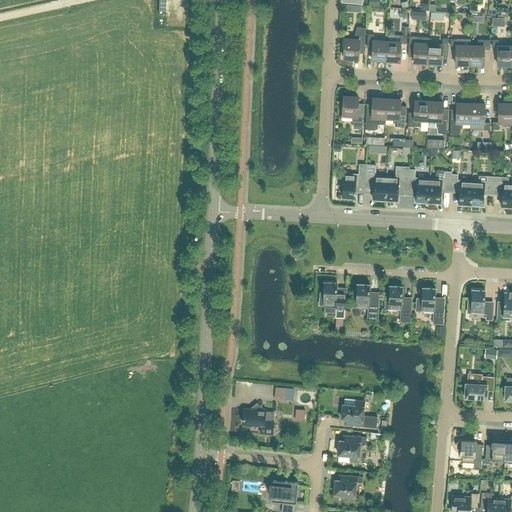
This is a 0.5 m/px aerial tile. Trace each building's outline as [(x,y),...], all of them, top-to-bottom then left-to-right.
[(344,39),(343,48),(345,49),(344,57),(344,58),(359,58),(358,58),(359,53),(365,53),(366,28),(357,27),(353,40),(344,39)] [(372,59),(386,60),(387,42),(374,41),(374,34),(368,33),(367,47),(373,48),(373,59),(372,58),(372,59)] [(400,42),(387,42),(386,60),(400,61),(400,60),(401,43),(407,43),(407,36),(401,35),(400,42)] [(428,62),(429,44),(415,43),(416,36),(409,36),(409,44),(415,44),(414,61),(413,61),(428,62)] [(429,44),(428,62),(442,63),(442,62),(441,62),(442,45),(448,46),(449,38),(442,38),(442,45),(429,44)] [(456,64),(470,64),(470,46),(457,46),(457,39),(451,38),(450,46),(457,46),(456,63),(456,64)] [(478,46),(470,46),(470,64),(484,65),(484,64),(483,64),(484,49),(490,49),(490,39),(478,39),(478,46)] [(498,65),(511,65),(511,46),(498,46),(499,39),(492,39),(492,47),(498,47),(498,64),(498,65)] [(344,96),(344,97),(344,105),(342,105),(341,115),(351,115),(354,128),(363,129),(364,103),(358,103),(358,98),(359,98),(359,97),(344,96)] [(386,117),(387,99),(373,98),(373,99),(373,104),(367,103),(366,123),(378,124),(378,117),(386,117)] [(387,99),(386,117),(393,118),(395,127),(405,127),(406,106),(400,105),(400,100),(401,100),(387,99)] [(428,120),(429,101),(415,101),(416,101),(415,112),(409,112),(408,126),(419,126),(423,124),(423,120),(428,120)] [(443,102),(429,101),(428,120),(435,120),(438,133),(447,134),(449,108),(442,108),(443,103),(443,102)] [(463,122),(470,122),(471,104),(457,103),(457,104),(457,109),(451,109),(450,134),(459,135),(463,122)] [(511,122),(511,103),(498,104),(499,104),(499,121),(493,121),(493,129),(499,129),(499,122),(511,122)] [(471,129),(483,130),(490,130),(490,122),(484,122),(484,105),(485,105),(485,104),(471,104),(470,122),(471,122),(471,129)] [(395,159),(407,160),(408,152),(396,151),(395,159)] [(356,183),(365,184),(366,164),(360,164),(359,175),(340,174),(339,186),(343,186),(342,197),(355,197),(356,183)] [(376,165),(366,164),(365,184),(374,184),(373,198),(385,199),(387,176),(375,176),(376,165)] [(399,186),(408,186),(409,167),(396,166),(396,177),(387,176),(385,199),(398,200),(399,186)] [(416,201),(428,202),(430,179),(415,178),(415,170),(409,169),(409,167),(408,186),(417,187),(416,201)] [(445,180),(430,179),(428,202),(441,202),(442,188),(450,189),(451,172),(445,171),(445,180)] [(451,172),(450,189),(459,189),(459,203),(471,204),(472,181),(457,181),(458,174),(451,174),(451,172)] [(487,182),(472,181),(471,204),(483,205),(484,191),(493,191),(494,177),(488,176),(487,182)] [(500,177),(494,177),(493,191),(502,192),(501,206),(511,206),(511,183),(500,183),(500,177)] [(320,292),(320,304),(336,305),(335,317),(345,318),(346,295),(337,294),(337,283),(325,282),(324,293),(320,292)] [(357,295),(353,294),(352,306),(368,307),(368,319),(378,320),(379,299),(369,299),(370,285),(357,284),(357,295)] [(389,297),(386,296),(385,308),(401,309),(400,321),(410,322),(411,301),(402,301),(403,286),(390,286),(389,297)] [(417,298),(416,310),(434,311),(433,323),(443,324),(444,303),(435,303),(436,288),(423,288),(422,298),(417,298)] [(468,300),(467,312),(486,313),(486,319),(493,319),(493,305),(484,304),(485,290),(472,289),(472,300),(468,300)] [(511,315),(511,291),(510,291),(510,293),(505,293),(504,305),(498,304),(497,319),(509,320),(510,316),(511,315)] [(466,383),(465,397),(486,399),(487,389),(494,390),(494,377),(482,376),(482,384),(475,384),(475,380),(474,379),(470,378),(468,380),(468,383),(466,383)] [(363,415),(364,401),(356,400),(356,405),(343,404),(342,418),(354,419),(353,425),(376,428),(377,416),(363,415)] [(244,408),(243,423),(261,425),(260,433),(273,434),(274,421),(273,421),(274,412),(266,411),(266,409),(261,409),(261,405),(257,405),(254,408),(253,409),(244,408)] [(296,408),(295,419),(304,420),(305,409),(296,408)] [(366,445),(367,437),(352,435),(351,441),(340,440),(338,454),(351,455),(350,460),(359,461),(360,444),(366,445)] [(476,441),(461,440),(460,440),(459,440),(458,441),(457,442),(456,443),(456,444),(456,445),(456,446),(457,447),(457,448),(458,448),(459,449),(460,449),(460,455),(462,455),(462,461),(474,462),(474,468),(480,469),(481,469),(482,444),(476,444),(476,441)] [(504,461),(505,440),(497,440),(497,442),(493,442),(493,447),(487,446),(487,444),(486,444),(485,460),(486,460),(504,461)] [(363,482),(363,476),(348,475),(348,481),(336,480),(334,494),(347,495),(346,500),(355,501),(357,482),(363,482)] [(272,494),(271,500),(283,501),(281,511),(293,511),(294,503),(296,503),(298,482),(274,480),(273,484),(271,484),(270,494),(272,494)] [(498,511),(499,498),(493,498),(493,493),(482,492),(481,507),(487,508),(486,511),(498,511)] [(471,496),(452,495),(451,511),(470,511),(471,507),(477,507),(478,493),(471,493),(471,496)] [(499,498),(498,511),(510,511),(511,509),(511,495),(511,499),(499,498)]
